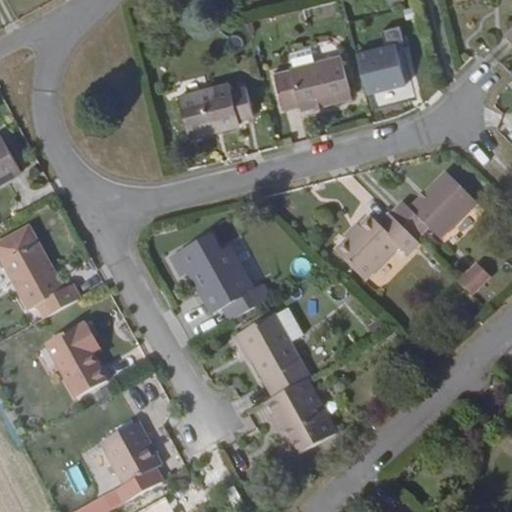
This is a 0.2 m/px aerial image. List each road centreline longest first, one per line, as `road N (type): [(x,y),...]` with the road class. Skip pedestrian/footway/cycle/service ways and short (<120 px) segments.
road 1 (residential): [(488,77),(453,122),(424,133),(97,216)]
road 2 (residential): [(511,327),(320,511)]
road 3 (residential): [(97,216),(53,138),(44,93),(58,34),(97,0)]
road 4 (residential): [(97,216),(211,432)]
